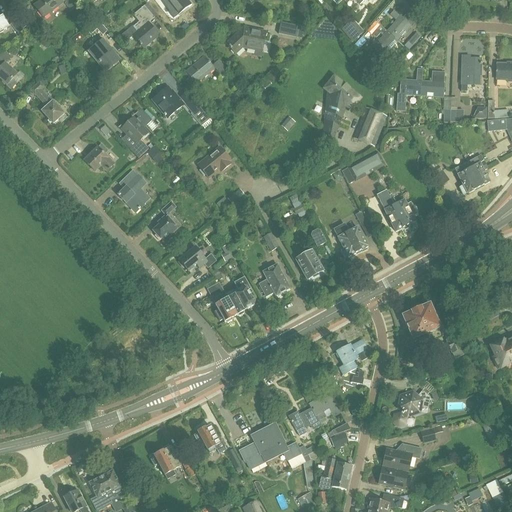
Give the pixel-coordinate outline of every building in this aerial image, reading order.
[(41,0),(34,6),(43,18),(64,2),(65,3),(64,4),(69,11),(77,4),(74,0),(41,0)] [(166,0),(171,6),(166,10),(172,18),(178,14),(178,15),(191,5),(187,0),(166,0)] [(132,35),(144,49),(159,36),(148,23),(154,18),(144,6),(133,15),(139,22),(133,27),(137,32),(132,35)] [(396,22),(387,33),(394,40),(397,42),(402,37),(399,35),(408,24),(411,27),(416,22),(407,14),(402,19),(394,12),(390,16),(396,22)] [(0,33),(10,28),(3,16),(0,17),(0,33)] [(11,25),(19,36),(25,32),(16,20),(11,25)] [(97,30),(102,36),(108,31),(98,21),(93,25),(92,24),(87,28),(92,34),(97,30)] [(278,35),(301,39),(304,28),(281,23),(278,35)] [(342,29),(353,42),(360,35),(349,23),(342,29)] [(254,56),(260,58),(266,32),(244,27),(226,44),(235,55),(242,49),(255,51),(254,56)] [(394,40),(387,33),(380,27),(377,31),(383,37),(373,48),(384,57),(388,53),(385,50),(394,40)] [(417,42),(421,37),(417,33),(412,38),(417,42)] [(89,52),(106,72),(118,62),(106,48),(108,46),(103,40),(89,52)] [(0,79),(7,85),(11,89),(16,84),(12,81),(17,75),(5,64),(11,58),(4,51),(0,55),(0,67),(1,68),(0,69),(0,79)] [(461,91),(467,92),(467,86),(472,86),(472,76),(480,76),(480,65),(482,65),(482,64),(480,64),(480,59),(469,59),(469,57),(462,57),(461,91)] [(186,81),(192,88),(214,69),(204,58),(186,73),(191,78),(186,81)] [(212,66),(222,77),(228,71),(219,60),(212,66)] [(506,82),(511,82),(511,63),(507,64),(506,65),(496,65),(496,80),(506,81),(506,82)] [(396,112),(405,113),(407,92),(413,93),(413,96),(419,97),(420,93),(421,83),(422,70),(417,70),(416,82),(401,81),(400,96),(397,96),(396,112)] [(420,93),(419,97),(426,97),(426,94),(434,94),(434,97),(443,98),(444,84),(444,72),(433,72),(432,84),(421,83),(420,93)] [(321,138),(332,143),(346,107),(349,110),(359,98),(334,77),(324,89),(326,91),(321,138)] [(263,87),(266,90),(272,85),(269,81),(263,87)] [(42,112),(53,124),(64,114),(53,102),(52,103),(41,90),(44,88),(39,83),(31,90),(35,96),(36,95),(47,108),(42,112)] [(202,126),(205,130),(213,123),(210,120),(210,119),(200,107),(187,92),(178,100),(168,88),(153,101),(168,119),(187,102),(194,111),(192,114),(202,126)] [(236,92),(241,98),(245,95),(240,89),(236,92)] [(88,103),(91,102),(92,100),(92,96),(89,95),(86,96),(84,98),(85,102),(88,103)] [(474,120),(486,120),(486,108),(478,108),(474,116),(474,120)] [(353,139),(374,147),(386,117),(366,109),(353,139)] [(148,149),(140,142),(140,141),(148,133),(142,128),(150,120),(140,110),(136,114),(139,117),(136,121),(132,117),(120,127),(136,144),(131,149),(139,158),(148,149)] [(450,111),(450,123),(458,123),(463,122),(464,111),(450,111)] [(487,122),(488,132),(506,131),(505,120),(487,122)] [(105,127),(100,131),(106,137),(110,133),(105,127)] [(66,160),(86,147),(80,138),(60,152),(66,160)] [(100,166),(107,172),(114,165),(104,155),(108,151),(101,145),(85,161),(95,172),(100,166)] [(148,153),(158,164),(165,158),(154,147),(148,153)] [(198,166),(209,179),(219,170),(221,173),(231,165),(229,162),(231,161),(220,148),(198,166)] [(347,168),(354,183),(385,166),(377,152),(347,168)] [(138,162),(140,164),(146,158),(144,156),(138,162)] [(474,180),(479,189),(490,183),(484,171),(488,169),(484,162),(483,163),(480,156),(466,163),(475,179),(474,180)] [(65,166),(71,174),(75,170),(69,163),(65,166)] [(429,172),(433,178),(442,172),(436,163),(429,168),(431,171),(429,172)] [(454,170),(463,186),(458,188),(463,196),(467,194),(468,195),(479,189),(474,180),(475,179),(466,163),(454,170)] [(146,184),(133,171),(123,180),(129,186),(119,196),(136,213),(150,199),(141,190),(146,184)] [(384,211),(395,232),(402,229),(404,230),(405,232),(409,229),(409,228),(409,225),(415,222),(412,217),(416,215),(410,204),(407,205),(405,200),(397,204),(392,194),(389,195),(387,190),(376,196),(384,211)] [(226,200),(218,207),(223,213),(231,206),(226,200)] [(162,238),(166,242),(171,237),(170,236),(181,226),(169,214),(176,208),(171,203),(162,211),(166,217),(158,224),(160,226),(153,231),(157,235),(157,237),(158,239),(159,238),(161,240),(162,238)] [(297,214),(299,218),(308,213),(303,203),(294,208),(293,207),(290,208),(291,211),(293,210),(295,215),(297,214)] [(354,216),(367,239),(375,234),(362,211),(354,216)] [(340,251),(344,258),(348,256),(349,258),(368,248),(357,228),(349,232),(345,224),(343,225),(333,230),(343,249),(340,251)] [(316,231),(310,234),(310,237),(316,248),(326,243),(319,232),(316,231)] [(263,238),(271,252),(279,247),(271,233),(263,238)] [(323,253),(332,248),(328,242),(320,248),(323,253)] [(225,254),(221,256),(225,262),(234,257),(228,245),(222,248),(225,254)] [(185,267),(188,272),(196,265),(199,268),(204,264),(207,268),(215,261),(210,255),(205,260),(195,248),(194,249),(193,248),(188,252),(189,253),(179,261),(180,262),(179,263),(183,268),(185,267)] [(307,280),(310,284),(325,276),(323,271),(311,251),(295,260),(307,280)] [(345,267),(340,258),(335,261),(341,269),(345,267)] [(258,285),(265,298),(270,296),(274,294),(276,297),(290,289),(277,265),(263,273),(267,280),(258,285)] [(213,273),(218,281),(223,278),(218,270),(213,273)] [(237,290),(247,310),(254,306),(254,303),(250,296),(253,294),(244,279),(234,285),(237,290)] [(205,286),(208,290),(216,285),(214,281),(205,286)] [(227,299),(225,294),(219,284),(207,291),(211,297),(213,296),(214,298),(220,295),(224,301),(215,306),(217,311),(214,312),(219,322),(223,320),(224,323),(228,324),(232,321),(232,318),(237,316),(227,299)] [(247,310),(237,290),(233,292),(232,290),(225,294),(227,299),(237,316),(240,317),(244,315),(244,311),(247,310)] [(405,346),(422,353),(428,337),(427,334),(440,328),(430,304),(421,308),(418,304),(411,307),(411,312),(402,316),(412,338),(409,340),(408,339),(405,346)] [(461,347),(456,335),(451,338),(445,340),(452,354),(462,349),(461,347)] [(492,358),(498,370),(511,362),(511,339),(507,342),(506,340),(503,342),(502,341),(490,346),(495,356),(492,358)] [(340,367),(344,376),(357,368),(353,362),(360,358),(362,362),(371,356),(367,349),(362,341),(351,347),(350,345),(336,353),(343,365),(340,367)] [(352,383),(363,385),(364,379),(363,379),(364,372),(359,371),(358,378),(353,377),(352,383)] [(393,423),(398,427),(405,425),(407,418),(408,417),(420,413),(421,406),(428,408),(430,398),(422,391),(418,396),(413,392),(400,396),(398,408),(402,412),(401,413),(394,416),(393,423)] [(309,405),(312,409),(319,422),(331,416),(332,418),(341,413),(331,395),(318,402),(317,401),(309,405)] [(319,422),(312,409),(298,416),(297,413),(289,418),(299,437),(307,433),(305,430),(319,422)] [(454,412),(454,419),(472,418),(471,411),(454,412)] [(481,423),(491,446),(505,440),(494,417),(481,423)] [(333,435),(351,430),(347,423),(346,423),(331,431),(333,435)] [(287,461),(301,454),(298,449),(296,444),(286,449),(283,443),(284,443),(275,425),(274,424),(249,436),(253,444),(238,451),(244,464),(246,464),(249,471),(283,454),(287,461)] [(221,441),(219,442),(210,427),(205,429),(205,428),(202,428),(198,430),(197,433),(198,434),(194,436),(198,444),(203,441),(209,454),(216,450),(219,454),(226,450),(221,441)] [(420,432),(424,444),(436,441),(433,429),(420,432)] [(330,439),(333,448),(348,443),(345,434),(330,439)] [(443,439),(445,450),(456,448),(455,438),(443,439)] [(382,467),(408,472),(411,458),(419,460),(421,449),(401,445),(395,451),(386,449),(382,467)] [(303,458),(308,455),(310,459),(315,457),(313,452),(314,452),(312,447),(306,451),(304,446),(298,449),(301,454),(303,458)] [(159,465),(164,476),(181,467),(171,448),(165,451),(159,451),(155,453),(154,457),(154,458),(150,460),(154,468),(159,465)] [(227,453),(238,474),(244,470),(242,466),(233,450),(227,453)] [(185,471),(189,478),(196,475),(187,458),(181,461),(186,470),(185,471)] [(324,473),(349,479),(351,466),(337,463),(337,461),(327,459),(324,473)] [(308,491),(315,490),(311,462),(304,463),(308,491)] [(378,484),(404,490),(408,472),(382,467),(378,484)] [(131,511),(132,511),(126,501),(126,502),(122,494),(118,487),(120,486),(118,482),(112,471),(89,484),(95,495),(97,498),(90,501),(96,511),(98,511),(111,505),(114,511),(117,511),(122,510),(123,511),(131,511)] [(176,472),(169,477),(173,484),(180,480),(176,472)] [(331,488),(346,491),(349,479),(324,473),(323,479),(333,481),(331,488)] [(426,477),(429,490),(442,487),(439,474),(426,477)] [(511,480),(511,474),(497,482),(500,487),(511,480)] [(76,511),(81,510),(81,511),(87,511),(77,491),(70,495),(69,494),(65,496),(65,497),(64,498),(68,507),(68,509),(69,511),(76,511)] [(303,511),(317,511),(319,511),(309,494),(297,500),(303,511)] [(403,502),(404,500),(407,501),(408,496),(400,498),(383,494),(382,501),(369,498),(366,510),(374,511),(388,511),(389,508),(394,509),(395,507),(404,509),(405,509),(406,504),(406,502),(403,502)] [(217,505),(223,502),(219,495),(213,499),(217,505)] [(35,511),(55,511),(51,503),(35,511)] [(255,503),(245,507),(247,511),(262,511),(261,509),(258,510),(255,503)]
